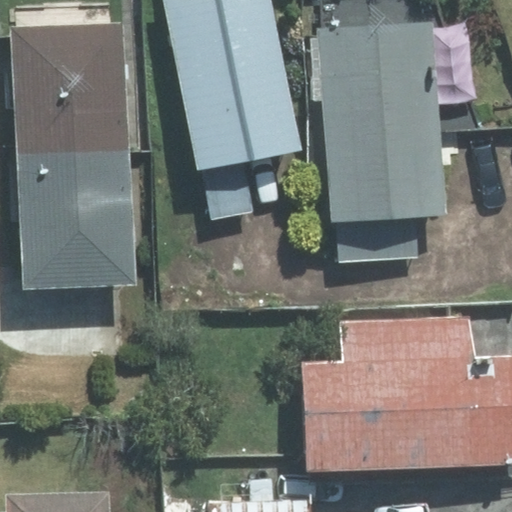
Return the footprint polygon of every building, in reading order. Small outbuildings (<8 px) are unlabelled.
[(260,0),(159,0),(145,3),(174,173),(280,159),(260,0)] [(117,23),(0,34),(0,36),(4,292),(121,292),(117,23)] [(424,28),(301,30),(304,225),(427,223),(424,28)] [(458,323),(323,328),(324,368),(284,370),(288,471),(501,463),(497,364),(459,365),(458,323)] [(97,511),(97,494),(0,497),(0,511),(97,511)]
